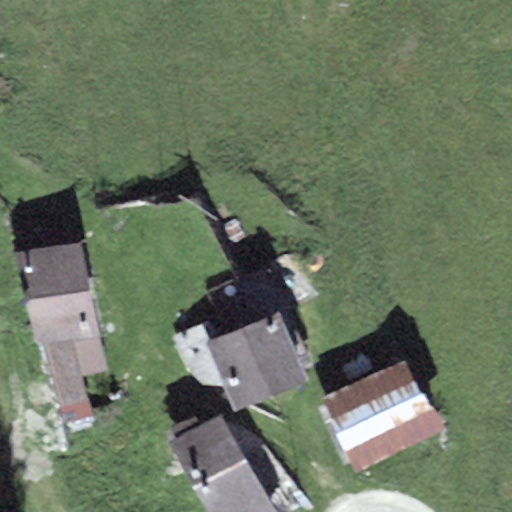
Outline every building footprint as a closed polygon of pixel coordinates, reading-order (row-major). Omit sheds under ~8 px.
[(82,245),(16,255),(38,344),(49,343),(99,339),(82,245)] [(280,315),(208,345),(237,414),(309,384),(280,315)] [(83,376),(109,371),(99,339),(49,343),(68,420),(94,415),(83,376)] [(408,362),(323,400),(357,473),(446,431),(408,362)] [(274,511),(219,419),(171,445),(210,511),(274,511)]
